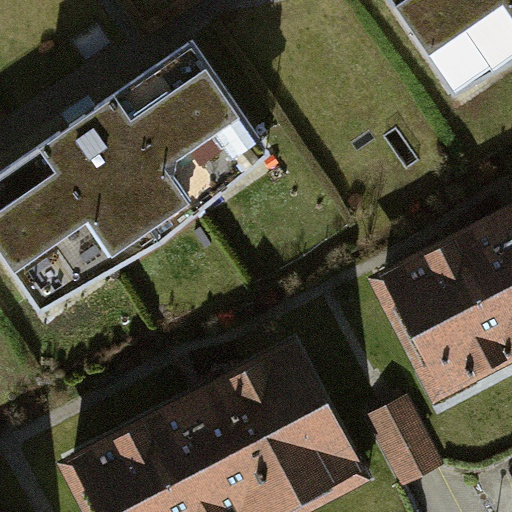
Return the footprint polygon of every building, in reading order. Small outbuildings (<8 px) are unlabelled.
[(511,0),(390,0),(455,94),(511,61),(511,0)] [(194,57),(0,188),(0,268),(36,320),(118,277),(162,254),(209,215),(271,165),(194,57)] [(511,218),(374,288),(440,420),(511,384),(511,218)] [(61,464),(85,511),(341,511),(377,494),(301,344),(61,464)] [(411,399),(370,419),(408,495),(430,485),(448,461),(411,399)]
